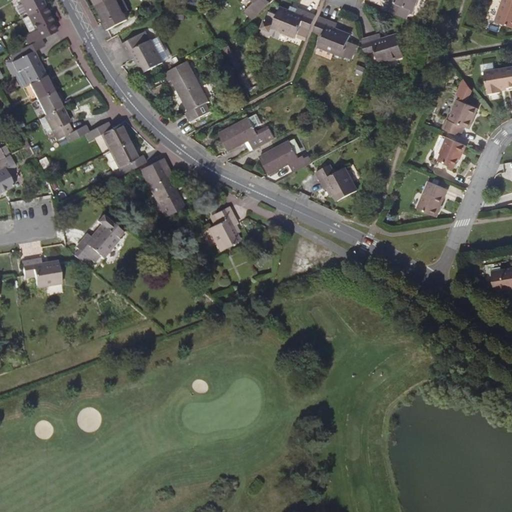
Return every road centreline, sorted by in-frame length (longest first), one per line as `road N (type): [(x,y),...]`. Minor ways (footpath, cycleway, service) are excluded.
road 1 (tertiary): [(65,0),(109,79),(167,141),(217,175),(433,284)]
road 2 (residential): [(433,284),(489,154),(511,127)]
